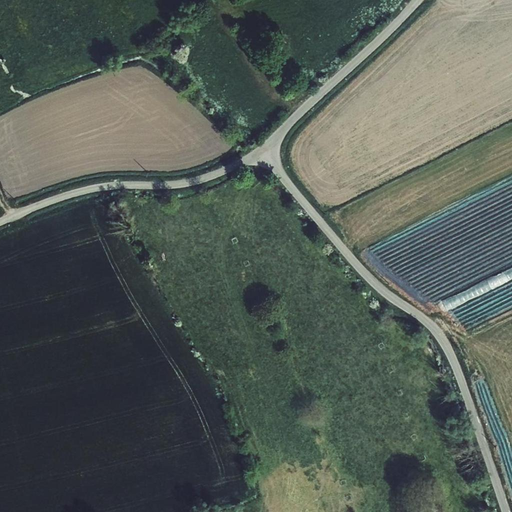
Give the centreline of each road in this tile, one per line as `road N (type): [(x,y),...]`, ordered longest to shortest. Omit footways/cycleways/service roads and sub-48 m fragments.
road 1 (unclassified): [(260,151),(353,262),(444,342),(505,511)]
road 2 (unclassified): [(0,222),(83,189),(198,180),(260,151)]
road 3 (unclassified): [(260,151),(417,0)]
